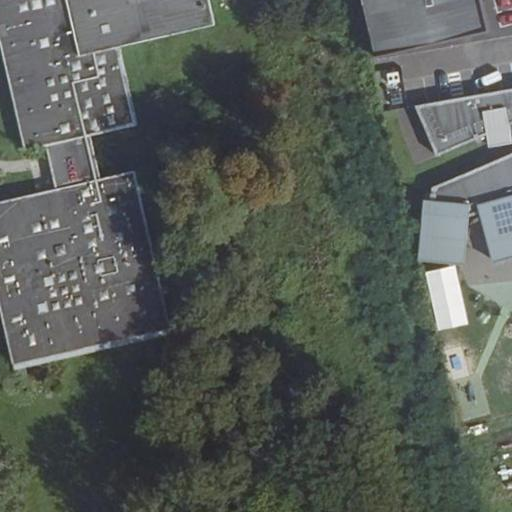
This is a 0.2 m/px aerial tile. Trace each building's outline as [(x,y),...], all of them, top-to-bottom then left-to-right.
[(0,0),(0,18),(37,177),(59,173),(70,218),(0,232),(0,283),(26,397),(185,359),(148,197),(113,206),(103,162),(148,151),(131,74),(224,52),(212,0),(0,0)] [(364,0),(378,59),(492,34),(484,0),(364,0)] [(511,84),(422,100),(444,149),(494,127),(496,138),(511,134),(511,84)] [(511,148),(438,178),(434,196),(429,195),(422,251),(466,255),(470,210),(483,206),(496,253),(511,248),(511,148)] [(462,429),(511,414),(511,382),(453,399),(462,429)] [(511,462),(488,468),(498,506),(511,502),(511,462)]
